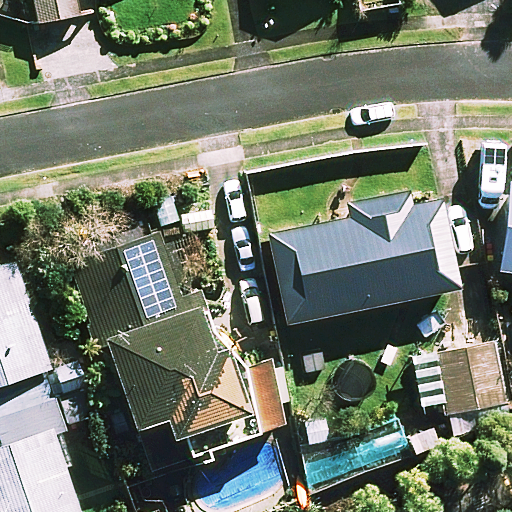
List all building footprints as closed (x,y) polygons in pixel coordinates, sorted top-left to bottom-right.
[(33,0),(39,26),(80,17),(76,0),(33,0)] [(511,187),(511,188),(501,275),(511,276),(511,187)] [(437,189),(346,207),(349,222),(269,238),(287,327),(458,291),(437,189)] [(98,352),(106,349),(147,476),(207,457),(206,452),(285,426),(264,361),(221,375),(195,296),(187,299),(166,233),(69,265),(98,352)] [(80,511),(47,406),(54,403),(45,374),(50,372),(15,262),(0,267),(0,437),(4,451),(0,452),(0,511),(80,511)] [(505,404),(492,346),(432,358),(444,417),(505,404)] [(76,365),(51,374),(68,426),(104,414),(94,385),(84,388),(76,365)]
